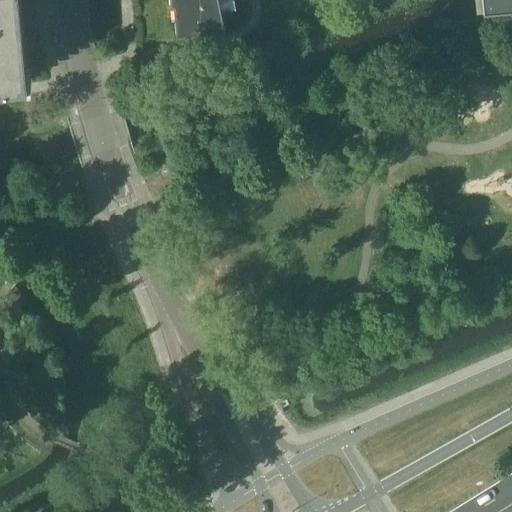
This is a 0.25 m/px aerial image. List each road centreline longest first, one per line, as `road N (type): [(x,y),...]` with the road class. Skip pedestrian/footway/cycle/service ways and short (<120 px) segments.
road 1 (residential): [(196,361),(123,209),(87,86),(74,0)]
road 2 (secondary): [(511,416),(339,511)]
road 3 (residential): [(311,511),(196,361)]
road 4 (residential): [(196,361),(212,409),(268,511)]
